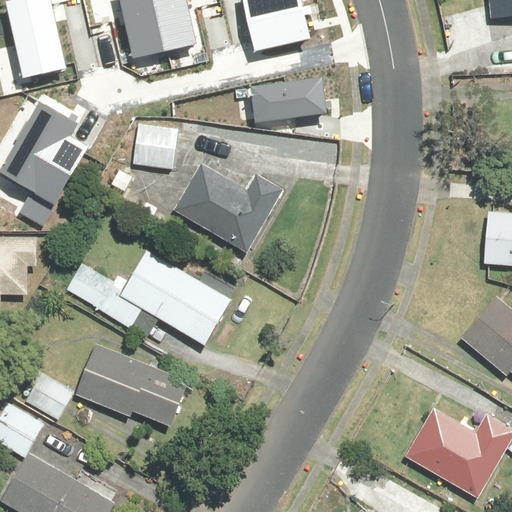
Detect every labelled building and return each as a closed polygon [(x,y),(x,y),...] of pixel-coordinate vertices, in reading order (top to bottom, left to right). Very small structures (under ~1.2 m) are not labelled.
[(56,0),(12,0),(29,71),(71,61),(56,0)] [(119,0),(132,58),(165,51),(153,0),(119,0)] [(186,0),(153,0),(165,51),(196,45),(186,0)] [(246,0),(256,46),(314,34),(306,0),(246,0)] [(511,0),(491,0),(492,17),(511,15),(511,0)] [(254,84),(258,115),(328,106),(324,75),(254,84)] [(124,76),(99,83),(110,122),(135,115),(124,76)] [(188,87),(185,119),(225,121),(227,90),(188,87)] [(1,165),(55,198),(91,139),(74,128),(82,115),(46,93),(1,165)] [(183,123),(138,119),(134,161),(179,166),(183,123)] [(202,159),(174,210),(261,256),(297,189),(265,172),(257,188),(202,159)] [(511,210),(492,210),(489,264),(511,265),(511,210)] [(47,235),(0,233),(0,308),(10,309),(10,294),(37,294),(38,263),(46,264),(47,235)] [(85,260),(69,289),(140,327),(150,310),(213,343),(245,284),(211,266),(206,275),(153,246),(131,285),(85,260)] [(511,301),(501,293),(465,339),(511,375),(511,301)] [(99,342),(80,389),(133,412),(136,405),(175,421),(192,381),(99,342)] [(47,371),(30,403),(62,421),(80,389),(47,371)] [(442,406),(414,455),(487,495),(511,448),(511,447),(511,423),(494,414),(485,430),(442,406)] [(32,451),(6,500),(29,511),(113,511),(121,497),(32,451)]
